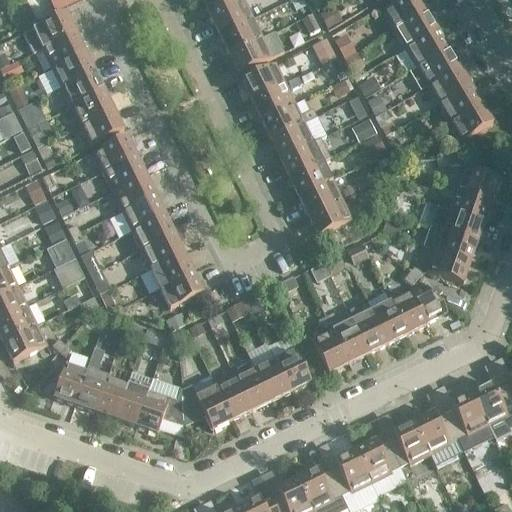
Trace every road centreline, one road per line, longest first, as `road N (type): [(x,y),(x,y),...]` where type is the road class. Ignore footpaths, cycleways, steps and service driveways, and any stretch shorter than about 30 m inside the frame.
road 1 (residential): [(0,418),(175,491),(486,345),(511,266)]
road 2 (residential): [(229,278),(285,250),(159,0)]
road 3 (residential): [(229,278),(103,17),(105,0)]
